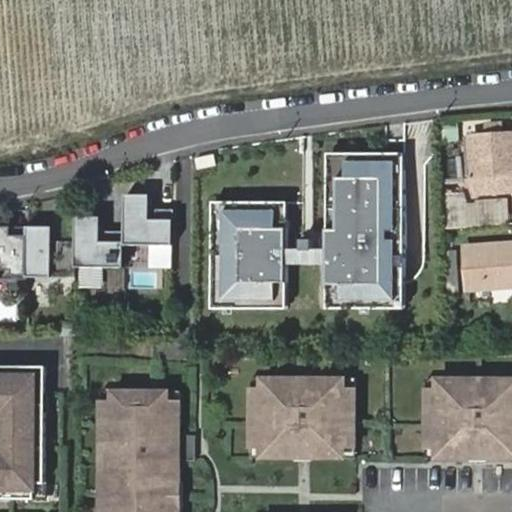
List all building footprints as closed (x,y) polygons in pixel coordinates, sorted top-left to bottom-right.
[(511,135),(473,138),(476,193),(511,190),(511,135)] [(404,156),(328,156),(329,262),(329,311),(405,311),(405,281),(404,156)] [(468,193),(444,194),(446,227),(469,226),(468,193)] [(174,248),(175,223),(162,223),(150,223),(151,197),(126,197),(126,235),(126,248),(174,248)] [(476,202),(477,226),(510,224),(507,200),(476,202)] [(289,205),(213,205),(212,313),(288,313),(288,262),(289,205)] [(175,223),(175,211),(163,210),(162,223),(175,223)] [(126,248),(126,235),(102,234),(102,220),(77,220),(77,236),(77,249),(77,269),(125,270),(126,248)] [(77,269),(77,249),(64,248),(52,248),(53,223),(28,223),(28,227),(28,235),(28,273),(77,274),(77,269)] [(0,278),(28,280),(28,235),(2,235),(2,227),(0,226),(0,278)] [(28,235),(28,227),(2,227),(2,235),(28,235)] [(77,249),(77,236),(65,236),(64,248),(77,249)] [(511,242),(465,245),(468,289),(511,286),(511,242)] [(457,251),(447,252),(450,297),(459,297),(457,251)] [(48,364),(0,363),(0,496),(48,497),(48,364)] [(270,376),(252,376),(252,387),(270,387),(270,376)] [(340,376),(270,376),(270,387),(252,387),(252,426),(252,445),(270,445),(270,456),(340,456),(340,445),(358,445),(358,426),(358,388),(340,387),(340,376)] [(358,376),(340,376),(340,387),(358,388),(358,376)] [(511,376),(443,376),(443,387),(425,387),(425,426),(425,445),(443,445),(443,456),(511,455),(511,376)] [(443,376),(425,376),(425,387),(443,387),(443,376)] [(114,390),(102,390),(102,401),(114,401),(114,390)] [(171,390),(114,390),(114,401),(102,401),(103,439),(110,439),(110,495),(178,495),(178,482),(183,482),(182,462),(182,430),(182,401),(171,401),(171,390)] [(182,390),(171,390),(171,401),(182,401),(182,390)] [(110,439),(103,439),(102,511),(109,511),(110,495),(110,439)] [(270,456),(270,445),(252,445),(252,456),(270,456)] [(358,445),(340,445),(340,456),(358,456),(358,445)] [(443,445),(425,445),(425,456),(443,456),(443,445)] [(178,495),(110,495),(109,511),(182,511),(183,508),(178,509),(178,495)]
